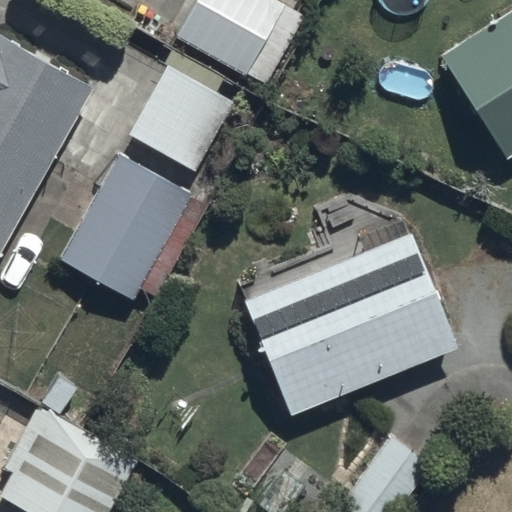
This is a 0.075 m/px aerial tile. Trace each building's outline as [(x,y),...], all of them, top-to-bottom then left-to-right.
[(196,0),(175,37),(265,88),(305,17),(276,0),(196,0)] [(511,8),(440,55),(506,160),(511,156),(511,8)] [(0,253),(89,91),(0,41),(0,253)] [(166,67),(128,132),(188,167),(226,101),(166,67)] [(209,202),(118,152),(60,259),(152,308),(209,202)] [(363,251),(240,300),(287,418),(457,349),(404,219),(358,238),(363,251)] [(511,280),(494,306),(511,318),(511,280)] [(38,406),(2,471),(11,476),(0,495),(0,497),(27,511),(106,511),(135,460),(38,406)] [(390,433),(333,511),(393,511),(430,462),(390,433)]
